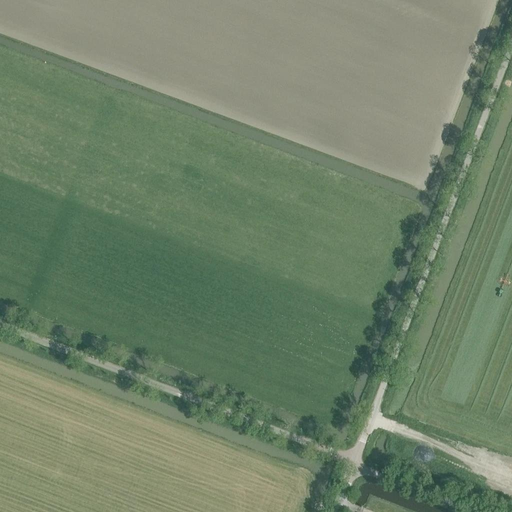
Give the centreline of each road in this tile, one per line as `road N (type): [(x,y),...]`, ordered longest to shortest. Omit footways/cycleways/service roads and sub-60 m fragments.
road 1 (unclassified): [(353,465),(511,46)]
road 2 (unclassified): [(353,465),(0,326)]
road 3 (unclassified): [(469,511),(353,465)]
